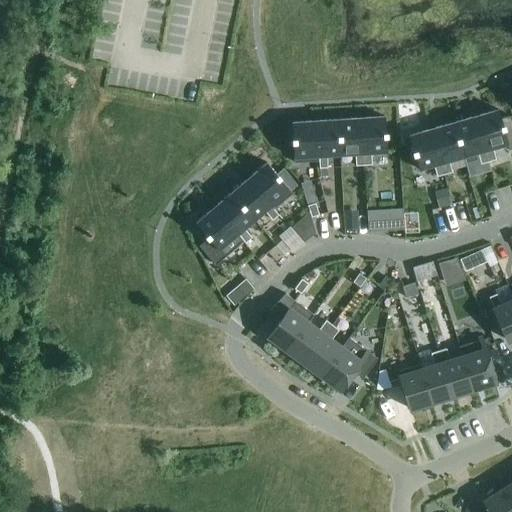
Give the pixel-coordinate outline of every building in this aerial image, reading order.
[(475,117),(488,163),(496,161),(492,149),(508,145),(498,111),(475,117)] [(384,117),(361,119),(364,166),(372,166),(371,154),(387,153),(384,117)] [(453,124),(463,158),(477,154),(480,165),(488,163),(475,117),(453,124)] [(338,120),(340,156),(355,155),(356,167),(364,166),(361,119),(338,120)] [(338,120),(315,122),(318,162),(319,162),(319,169),(328,169),(327,157),(340,156),(338,120)] [(291,123),(294,163),(318,162),(315,122),(291,123)] [(444,176),(452,174),(449,162),(463,158),(453,124),(431,130),(444,176)] [(433,167),(437,178),(444,176),(431,130),(408,137),(418,171),(433,167)] [(266,163),(248,179),(275,209),(293,194),(290,191),(277,176),(266,163)] [(296,186),(283,171),(277,176),(290,191),(296,186)] [(275,209),(248,179),(231,193),(254,221),(264,212),(272,221),(279,216),(274,210),(275,209)] [(451,205),(447,189),(435,192),(440,208),(451,205)] [(254,221),(231,193),(214,208),(243,243),(244,242),(245,244),(252,238),(244,229),(254,221)] [(319,216),(315,204),(307,206),(311,218),(319,216)] [(243,243),(214,208),(196,223),(209,239),(199,247),(215,266),(243,243)] [(404,231),(403,209),(390,210),(392,231),(404,231)] [(358,230),(357,211),(344,212),(345,231),(358,230)] [(282,241),(275,246),(283,256),(290,250),(282,241)] [(283,256),(275,246),(268,253),(276,262),(283,256)] [(472,269),(467,257),(459,260),(465,272),(472,269)] [(460,270),(456,259),(439,265),(442,276),(460,270)] [(359,274),(353,283),(360,288),(366,280),(359,274)] [(383,292),(391,281),(385,277),(377,287),(383,292)] [(301,278),(294,289),(301,294),(308,284),(301,278)] [(496,295),(489,298),(508,342),(511,340),(511,301),(501,306),(496,295)] [(286,352),(313,315),(295,302),(268,338),(286,352)] [(313,315),(286,352),(304,364),(332,326),(325,321),(318,331),(308,323),(314,316),(313,315)] [(338,331),(332,326),(304,364),(321,377),(349,339),(349,338),(342,348),(331,340),(338,331)] [(489,338),(460,347),(473,391),(495,384),(485,352),(492,350),(489,338)] [(349,339),(321,377),(339,391),(353,372),(363,379),(377,360),(349,339)] [(449,361),(446,349),(438,352),(453,397),(473,391),(460,347),(459,348),(462,357),(449,361)] [(422,369),(421,365),(420,365),(432,404),(453,397),(438,352),(431,354),(434,366),(422,369)] [(432,404),(420,365),(398,372),(401,379),(389,382),(392,390),(403,386),(411,411),(432,404)] [(511,483),(503,489),(511,503),(511,483)] [(511,511),(511,503),(503,489),(484,501),(490,511),(488,511),(511,511)]
